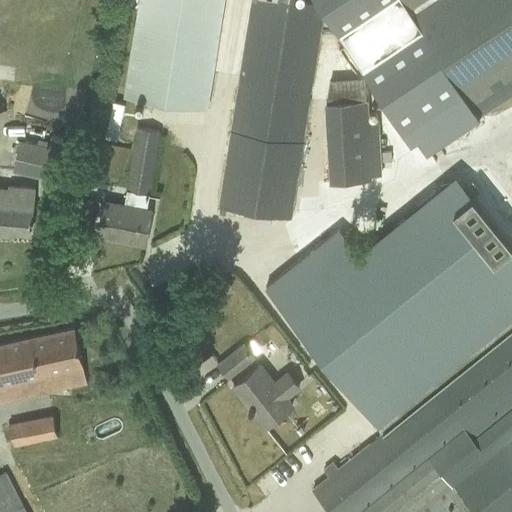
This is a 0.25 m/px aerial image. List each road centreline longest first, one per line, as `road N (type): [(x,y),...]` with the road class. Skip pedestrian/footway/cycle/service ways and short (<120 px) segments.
road 1 (unclassified): [(113,295),(377,199),(511,133)]
road 2 (unclassified): [(229,511),(113,295)]
